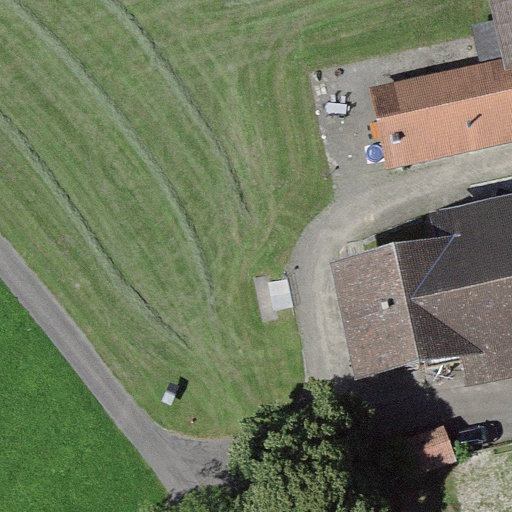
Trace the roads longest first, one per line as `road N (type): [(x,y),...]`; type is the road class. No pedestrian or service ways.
road 1 (track): [(0,252),(198,511)]
road 2 (track): [(313,297),(327,251),(360,217),(414,190),(511,164)]
road 3 (track): [(511,405),(374,415),(348,408),(330,388)]
road 4 (track): [(185,493),(348,408)]
